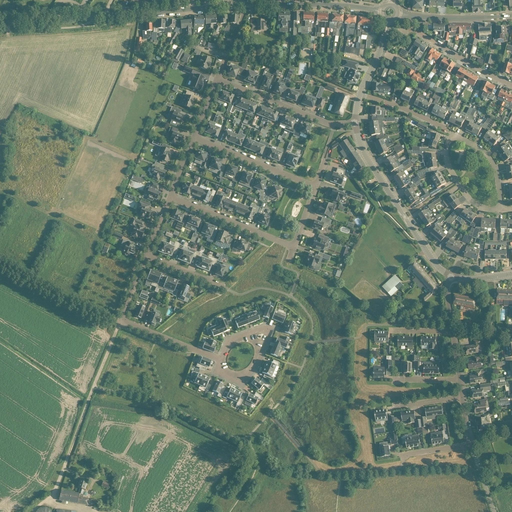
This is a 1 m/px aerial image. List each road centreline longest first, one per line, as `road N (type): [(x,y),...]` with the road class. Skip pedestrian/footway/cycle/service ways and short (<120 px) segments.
road 1 (tertiary): [(243,4),(0,22)]
road 2 (unclassified): [(33,511),(52,495),(121,318)]
road 3 (residential): [(451,278),(381,182),(357,141),(356,121)]
road 4 (residential): [(356,121),(323,122),(218,79)]
road 5 (tertiary): [(381,10),(243,4)]
road 6 (residential): [(293,247),(170,197)]
road 7 (track): [(0,268),(117,329)]
road 8 (residential): [(314,187),(194,137)]
road 9 (residential): [(219,360),(221,370),(242,378),(260,352),(264,330),(225,345)]
road 10 (residential): [(511,84),(402,29)]
